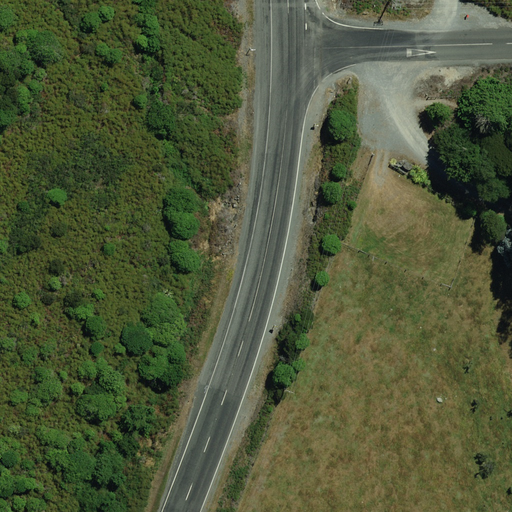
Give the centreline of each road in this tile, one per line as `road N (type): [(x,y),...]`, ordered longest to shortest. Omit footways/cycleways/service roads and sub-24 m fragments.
road 1 (trunk): [(289,47),(268,245),(180,511)]
road 2 (unclassified): [(511,42),(289,47)]
